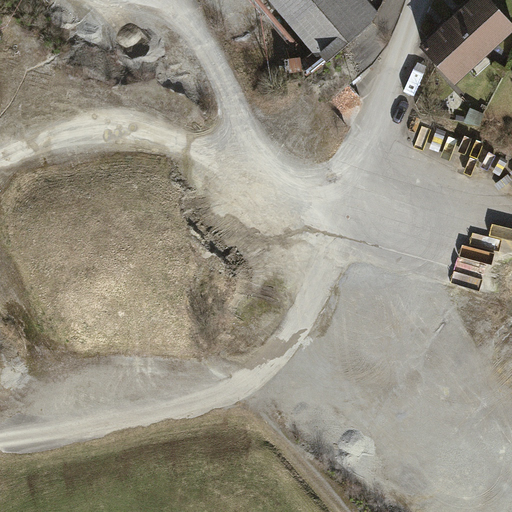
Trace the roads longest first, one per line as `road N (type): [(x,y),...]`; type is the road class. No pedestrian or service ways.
road 1 (track): [(0,416),(101,423),(221,388),(272,351),(352,244)]
road 2 (track): [(511,463),(340,402),(272,351)]
